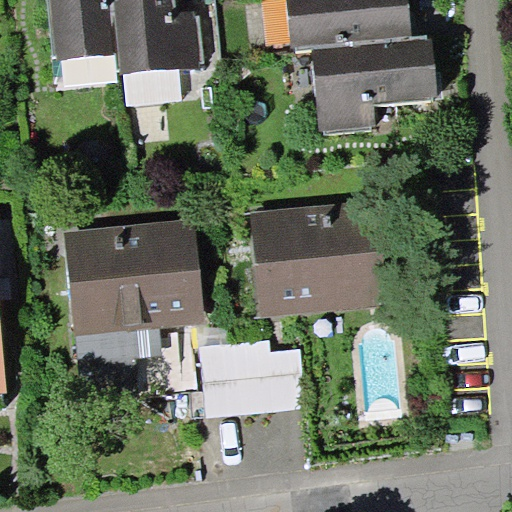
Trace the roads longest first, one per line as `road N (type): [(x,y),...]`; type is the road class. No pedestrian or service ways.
road 1 (residential): [(483,0),(487,155),(511,340)]
road 2 (residential): [(251,511),(511,482)]
